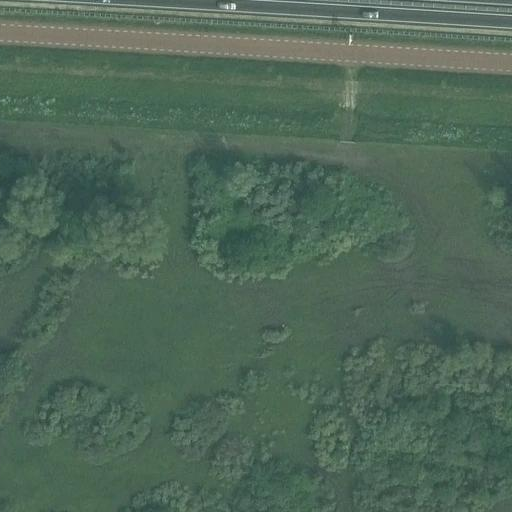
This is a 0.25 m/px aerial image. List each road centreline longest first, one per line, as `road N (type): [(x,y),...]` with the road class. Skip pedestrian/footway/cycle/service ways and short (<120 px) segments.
road 1 (tertiary): [(511,62),(0,34)]
road 2 (trunk): [(112,0),(511,24)]
